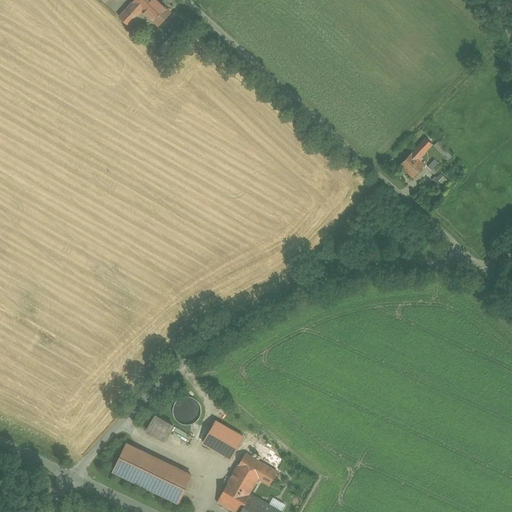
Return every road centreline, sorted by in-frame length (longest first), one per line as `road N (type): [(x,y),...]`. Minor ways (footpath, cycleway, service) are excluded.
road 1 (unclassified): [(70,477),(173,372),(251,311),(329,277),(409,264),(471,268)]
road 2 (unclassified): [(471,268),(183,0)]
